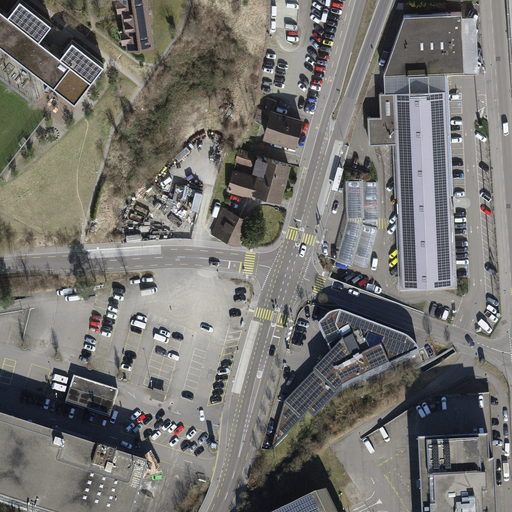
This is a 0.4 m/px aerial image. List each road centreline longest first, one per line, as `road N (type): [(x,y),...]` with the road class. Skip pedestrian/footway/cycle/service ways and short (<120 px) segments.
road 1 (residential): [(0,265),(177,253),(289,272)]
road 2 (secondary): [(289,272),(308,240),(387,0)]
road 3 (secondary): [(361,0),(289,272)]
road 4 (secondary): [(289,272),(219,511)]
road 5 (secondary): [(289,272),(511,354)]
road 6 (primary): [(496,0),(511,229)]
